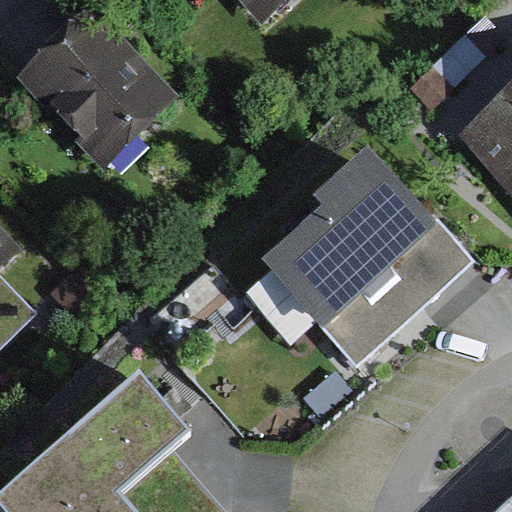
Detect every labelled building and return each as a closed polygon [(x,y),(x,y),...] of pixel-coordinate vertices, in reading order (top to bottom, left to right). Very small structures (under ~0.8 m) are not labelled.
[(249,0),(261,14),(278,0),(249,0)] [(105,170),(180,101),(93,8),(19,77),(105,170)] [(511,97),(462,141),(511,198),(511,97)] [(314,396),(457,277),(364,167),(309,213),(319,226),(232,299),(314,396)] [(0,271),(20,254),(0,232),(0,271)] [(137,388),(2,508),(5,511),(214,511),(160,451),(179,434),(137,388)] [(511,511),(511,495),(492,511),(511,511)]
